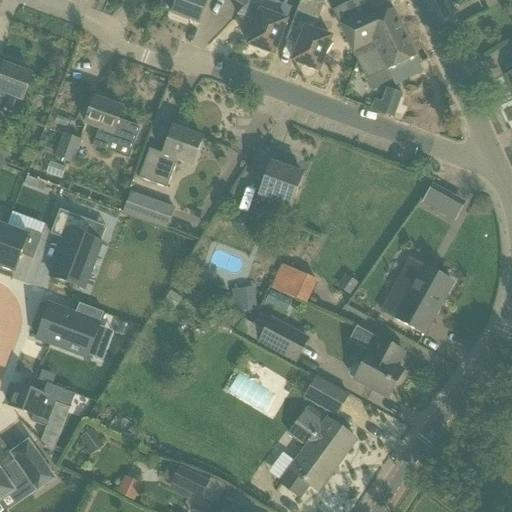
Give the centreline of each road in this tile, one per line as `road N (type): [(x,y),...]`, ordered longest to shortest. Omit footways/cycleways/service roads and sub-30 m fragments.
road 1 (residential): [(495,158),(463,161),(224,74),(130,51),(37,0)]
road 2 (tertiary): [(381,511),(511,317)]
road 3 (tertiary): [(495,158),(422,0)]
